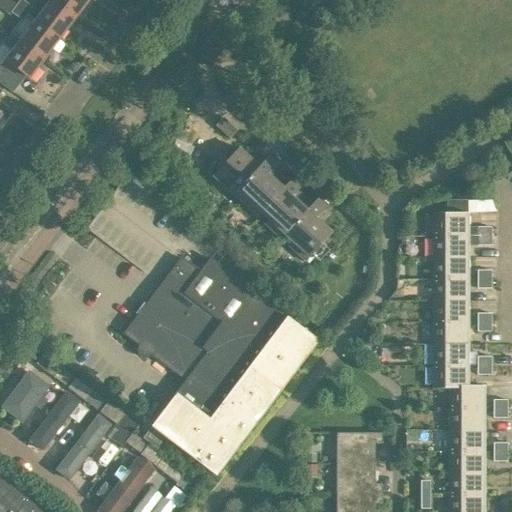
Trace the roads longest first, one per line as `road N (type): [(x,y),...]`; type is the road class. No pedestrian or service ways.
road 1 (residential): [(25,264),(181,57),(233,8)]
road 2 (residential): [(0,205),(28,167),(31,147),(117,51),(121,30),(144,0)]
